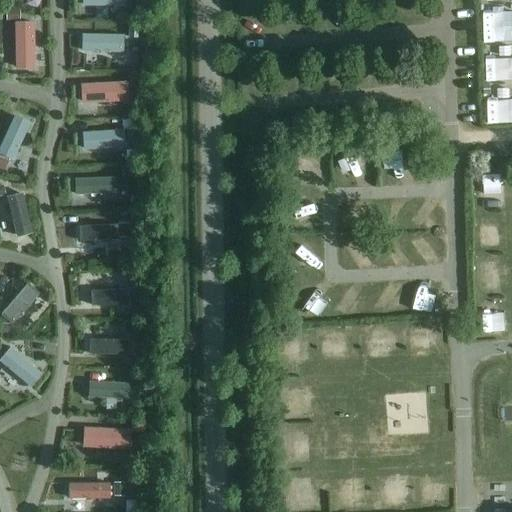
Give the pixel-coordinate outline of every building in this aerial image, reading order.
[(507,8),(479,8),(479,31),(508,30),(507,8)] [(35,20),(14,20),(16,68),(36,67),(35,20)] [(123,51),(123,33),(81,33),(81,51),(123,51)] [(509,71),(508,47),(479,47),(479,71),(509,71)] [(129,100),(127,79),(80,83),(82,103),(129,100)] [(484,113),(511,114),(511,89),(511,88),(484,88),(484,113)] [(30,122),(15,114),(0,146),(0,154),(12,161),(30,122)] [(127,146),(125,128),(81,131),(83,149),(127,146)] [(348,171),(365,164),(355,142),(339,149),(348,171)] [(289,177),(316,177),(316,148),(289,148),(289,177)] [(374,173),(388,172),(387,157),(374,157),(374,173)] [(500,196),(500,168),(469,169),(470,196),(500,196)] [(117,193),(117,177),(75,178),(76,194),(117,193)] [(23,192),(7,196),(17,237),(33,233),(23,192)] [(426,199),(401,198),(400,216),(426,217),(426,199)] [(108,211),(126,212),(127,200),(108,199),(108,211)] [(470,216),(470,238),(500,238),(500,216),(470,216)] [(118,239),(117,224),(80,226),(80,241),(118,239)] [(290,224),(289,243),(305,244),(306,225),(290,224)] [(375,240),(375,254),(395,254),(395,240),(375,240)] [(503,278),(503,251),(472,251),(472,278),(503,278)] [(120,264),(121,278),(133,277),(132,263),(120,264)] [(342,278),(331,298),(345,305),(356,285),(342,278)] [(418,278),(406,294),(419,304),(431,287),(418,278)] [(39,295),(26,284),(1,313),(14,324),(39,295)] [(129,303),(129,288),(90,289),(90,305),(129,303)] [(474,330),(496,327),(492,301),(471,303),(474,330)] [(430,315),(410,315),(411,340),(431,340),(430,315)] [(344,352),(343,316),(323,317),(324,353),(344,352)] [(393,316),(366,316),(366,347),(393,347),(393,316)] [(291,356),(293,325),(282,325),(280,356),(291,356)] [(128,354),(128,339),(91,338),(90,353),(128,354)] [(43,374),(10,347),(0,359),(0,360),(32,387),(43,374)] [(388,370),(367,371),(368,400),(389,399),(388,370)] [(402,374),(401,396),(430,396),(430,374),(402,374)] [(280,378),(280,407),(313,406),(312,382),(299,382),(299,377),(280,378)] [(128,383),(88,381),(87,397),(128,399),(128,383)] [(343,381),(315,382),(316,402),(344,401),(343,381)] [(370,433),(393,434),(394,412),(371,411),(370,433)] [(335,414),(338,434),(358,432),(355,412),(335,414)] [(432,412),(415,413),(416,434),(433,433),(432,412)] [(287,454),(312,451),(309,416),(283,419),(287,454)] [(129,449),(130,429),(83,427),(82,447),(129,449)] [(119,486),(133,485),(132,466),(119,467),(119,486)] [(378,468),(378,499),(404,499),(404,468),(378,468)] [(285,471),(286,504),(312,503),(311,470),(285,471)] [(353,471),(336,471),(336,501),(353,500),(353,471)] [(419,495),(441,495),(441,474),(419,474),(419,495)] [(110,498),(109,483),(69,485),(70,500),(110,498)]
